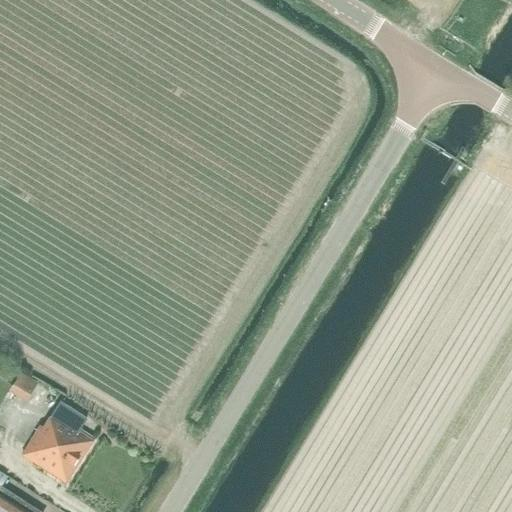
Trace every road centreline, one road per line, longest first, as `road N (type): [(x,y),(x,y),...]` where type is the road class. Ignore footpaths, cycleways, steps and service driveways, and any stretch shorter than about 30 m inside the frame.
road 1 (unclassified): [(167,511),(439,68)]
road 2 (unclassified): [(439,68),(329,0)]
